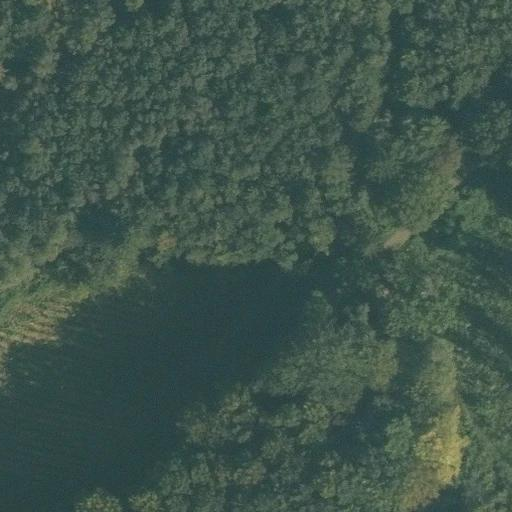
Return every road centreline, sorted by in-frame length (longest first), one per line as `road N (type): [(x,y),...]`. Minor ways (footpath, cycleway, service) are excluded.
road 1 (residential): [(124,511),(511,139)]
road 2 (track): [(255,0),(410,232)]
